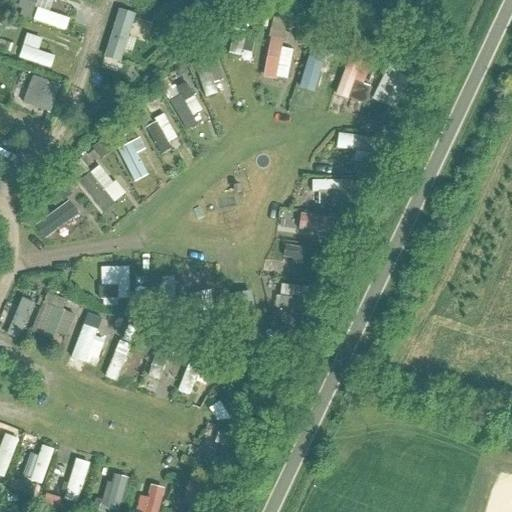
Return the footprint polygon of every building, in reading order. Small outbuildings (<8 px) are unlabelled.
[(37,0),(37,11),(51,12),(51,0),(37,0)] [(84,28),(90,11),(55,0),(53,0),(49,17),(84,28)] [(73,49),(57,45),(60,34),(44,30),(36,57),(68,66),(73,49)] [(233,30),(227,56),(241,60),(242,54),(250,55),(255,35),(233,30)] [(287,32),(282,76),(297,77),(302,33),(287,32)] [(270,35),(261,79),(274,81),(282,38),(270,35)] [(310,51),(299,87),(312,91),(323,55),(310,51)] [(349,56),(334,97),(348,102),(363,61),(349,56)] [(219,65),(222,90),(232,88),(229,64),(219,65)] [(388,67),(372,100),(395,111),(412,76),(388,67)] [(217,120),(212,111),(221,105),(206,78),(182,92),(203,128),(217,120)] [(372,148),(377,129),(358,125),(353,143),(372,148)] [(372,155),(386,158),(391,133),(378,130),(372,155)] [(148,137),(131,146),(147,179),(164,171),(148,137)] [(121,208),(135,199),(126,186),(131,182),(118,163),(99,176),(121,208)] [(346,186),(362,183),(360,169),(330,175),(335,198),(348,195),(346,186)] [(66,237),(99,211),(86,195),(54,221),(66,237)] [(323,223),(323,232),(346,233),(347,209),(314,208),(314,223),(323,223)] [(324,255),(283,247),(280,261),(322,269),(324,255)] [(116,271),(117,303),(129,302),(129,271),(116,271)] [(178,316),(174,277),(159,278),(163,318),(178,316)] [(319,316),(321,291),(272,286),(269,310),(319,316)] [(83,328),(72,362),(87,367),(89,360),(99,363),(106,344),(96,340),(98,333),(83,328)] [(159,341),(149,380),(161,383),(171,344),(159,341)] [(118,344),(104,380),(117,385),(130,348),(118,344)] [(191,363),(177,394),(189,399),(202,368),(191,363)] [(216,433),(213,445),(239,452),(243,441),(216,433)] [(16,443),(2,437),(0,441),(0,481),(1,482),(16,443)] [(38,445),(20,491),(39,499),(57,452),(38,445)] [(89,472),(73,468),(65,495),(81,500),(89,472)] [(125,511),(133,485),(112,478),(103,508),(116,511),(125,511)] [(158,511),(162,493),(149,490),(144,511),(158,511)]
